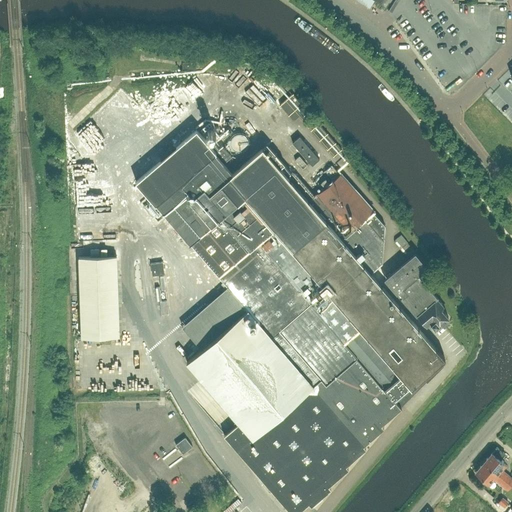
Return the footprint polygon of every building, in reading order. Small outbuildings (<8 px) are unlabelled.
[(361,0),(370,6),(375,0),(388,9),(392,0),(361,0)] [(257,68),(248,77),(269,99),(278,89),(257,68)] [(331,138),(292,93),(279,104),(293,120),(298,115),(323,144),(331,138)] [(155,104),(163,114),(173,105),(166,96),(155,104)] [(210,120),(210,126),(241,125),(241,118),(210,120)] [(215,152),(196,129),(135,181),(155,204),(156,203),(178,229),(189,242),(189,243),(189,242),(218,276),(247,309),(186,361),(238,422),(223,435),(289,511),(296,511),(307,503),(310,506),(330,489),(327,486),(347,469),(345,466),(365,448),(362,446),(383,427),(381,425),(401,407),(400,406),(443,364),(440,361),(444,357),(370,272),(382,262),(384,225),(372,211),(373,210),(340,173),(314,196),(294,172),(286,179),(285,178),(290,172),(282,163),(266,144),(232,173),(214,152),(215,152)] [(78,146),(100,171),(118,155),(95,130),(78,146)] [(319,158),(299,136),(292,142),(311,165),(319,158)] [(212,139),(208,142),(224,161),(231,155),(222,144),(218,147),(212,139)] [(95,172),(81,173),(82,181),(96,181),(95,172)] [(424,266),(414,255),(386,279),(393,287),(396,291),(398,290),(407,301),(428,326),(428,327),(430,329),(433,326),(434,327),(439,323),(440,323),(441,323),(442,323),(443,323),(444,323),(445,323),(445,322),(446,322),(446,321),(447,321),(447,320),(448,319),(448,318),(448,317),(448,316),(440,307),(443,305),(435,297),(415,274),(424,266)] [(118,334),(115,256),(78,257),(81,335),(118,334)] [(192,445),(185,436),(176,443),(183,453),(192,445)] [(496,446),(483,462),(510,485),(511,482),(511,478),(500,469),(503,466),(505,468),(507,465),(503,462),(504,462),(500,459),(505,453),(496,446)] [(507,489),(510,485),(483,462),(481,465),(481,464),(475,471),(488,483),(493,478),(507,489)] [(508,501),(502,496),(498,501),(504,506),(508,501)]
